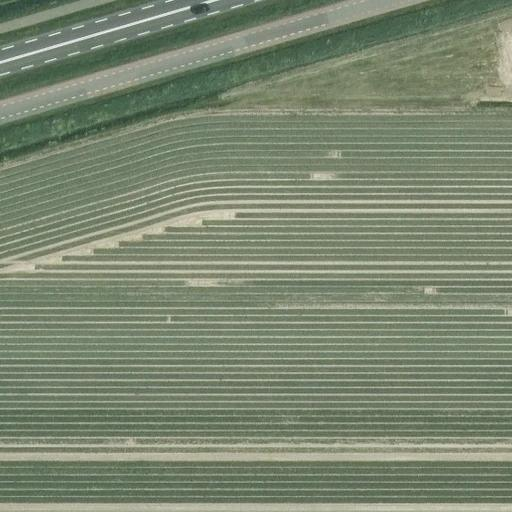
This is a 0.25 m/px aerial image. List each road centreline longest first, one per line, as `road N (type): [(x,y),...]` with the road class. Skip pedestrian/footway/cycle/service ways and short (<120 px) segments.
road 1 (unclassified): [(0,113),(392,0)]
road 2 (primary): [(217,0),(0,63)]
